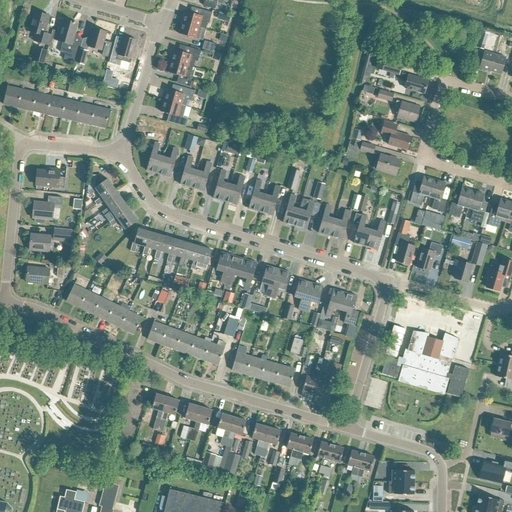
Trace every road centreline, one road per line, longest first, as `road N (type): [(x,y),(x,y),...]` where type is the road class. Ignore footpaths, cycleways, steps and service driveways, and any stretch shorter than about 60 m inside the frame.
road 1 (residential): [(4,305),(41,311),(185,381),(346,427)]
road 2 (residential): [(389,280),(165,214),(120,153)]
road 3 (residential): [(511,186),(419,159),(443,79),(511,98)]
road 4 (residential): [(4,305),(23,146)]
road 5 (residential): [(346,427),(389,280)]
road 6 (residential): [(120,153),(159,22)]
road 7 (residential): [(511,303),(495,312),(398,283)]
